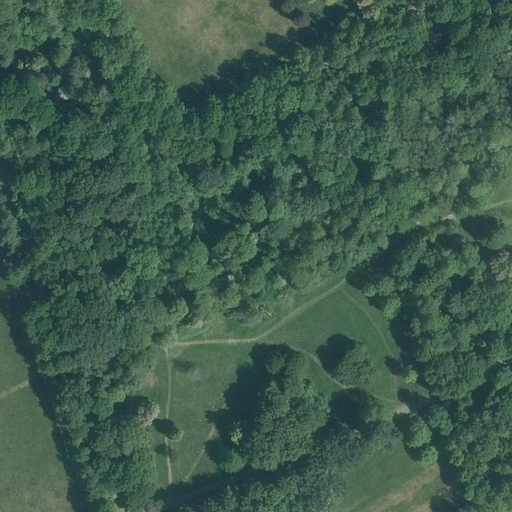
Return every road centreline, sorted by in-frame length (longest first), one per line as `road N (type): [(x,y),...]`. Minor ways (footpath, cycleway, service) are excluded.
road 1 (unclassified): [(146,511),(455,387),(511,343)]
road 2 (unclassified): [(0,166),(116,511)]
